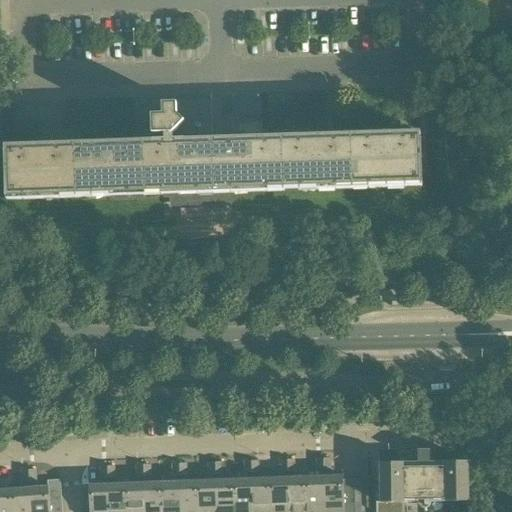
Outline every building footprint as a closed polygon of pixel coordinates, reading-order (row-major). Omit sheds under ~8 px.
[(260,117),(260,98),(230,98),(231,118),(260,117)] [(420,138),(384,140),(349,141),(315,142),(280,143),(246,145),(211,146),(195,146),(195,134),(177,116),(176,105),(162,106),(162,117),(151,117),(152,143),(142,143),(128,144),(128,138),(108,138),(76,139),(77,151),(73,151),(39,152),(4,153),(5,199),(41,198),(75,197),(109,196),(144,194),(168,194),(169,202),(179,202),(213,201),(231,200),(231,192),(247,191),(282,190),(316,189),(351,188),(385,187),(422,186),(420,138)] [(314,478),(306,478),(307,511),(325,511),(323,460),(316,460),(317,472),(314,472),(314,478)] [(331,460),(323,460),(325,511),(344,511),(344,505),(356,504),(355,480),(343,481),(343,477),(334,477),(334,471),(331,472),(331,460)] [(279,479),(270,479),(271,511),(289,511),(287,461),(280,461),(281,473),(278,473),(279,479)] [(294,461),(287,461),(289,511),(307,511),(306,478),(298,478),(298,473),(295,473),(294,461)] [(243,480),(235,481),(235,511),(253,511),(252,462),(245,463),(245,475),(243,475),(243,480)] [(259,462),(252,462),(253,511),(271,511),(270,479),(261,480),(261,467),(259,467),(259,462)] [(468,462),(445,463),(446,503),(469,502),(468,462)] [(216,476),(216,481),(217,511),(235,511),(235,481),(226,481),(226,475),(223,475),(223,463),(215,464),(216,476)] [(402,463),(379,464),(380,504),(403,503),(402,463)] [(403,463),(402,463),(403,503),(404,503),(404,502),(424,501),(424,468),(403,469),(403,463)] [(444,468),(424,468),(424,501),(445,501),(445,503),(446,503),(445,463),(444,463),(444,468)] [(20,489),(12,490),(13,511),(31,511),(30,488),(29,482),(29,470),(22,471),(23,483),(20,489)] [(36,470),(29,470),(29,482),(37,482),(36,470)] [(0,472),(0,511),(13,511),(12,490),(4,490),(4,488),(1,484),(0,472)] [(217,511),(216,481),(198,482),(198,511),(217,511)] [(198,511),(198,482),(180,483),(180,511),(198,511)] [(163,511),(162,483),(144,484),(145,511),(163,511)] [(180,511),(180,483),(162,483),(163,511),(180,511)] [(126,485),(126,511),(145,511),(144,484),(126,485)] [(109,511),(108,485),(89,486),(89,511),(109,511)] [(126,511),(126,485),(108,485),(109,511),(126,511)] [(49,487),(30,488),(31,511),(63,511),(62,503),(50,504),(49,487)]
